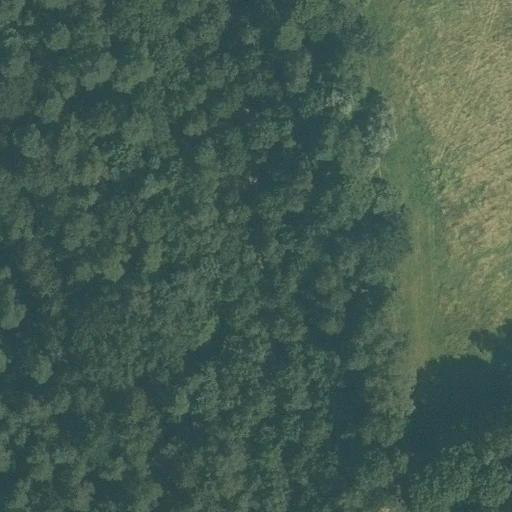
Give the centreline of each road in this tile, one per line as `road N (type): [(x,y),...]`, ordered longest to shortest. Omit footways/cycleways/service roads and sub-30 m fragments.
road 1 (track): [(231,0),(289,511)]
road 2 (track): [(199,511),(0,237)]
road 3 (track): [(380,511),(511,437)]
